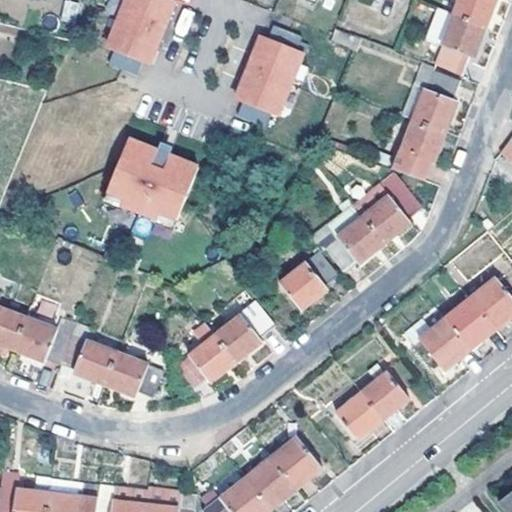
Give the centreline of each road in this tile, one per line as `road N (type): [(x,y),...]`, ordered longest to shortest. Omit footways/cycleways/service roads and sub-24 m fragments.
road 1 (residential): [(0,397),(81,427),(140,438),(193,431),(258,396),(437,243),(511,56)]
road 2 (tertiary): [(357,511),(511,389)]
